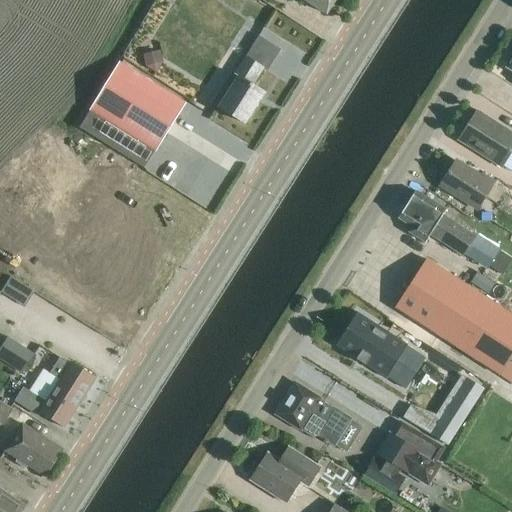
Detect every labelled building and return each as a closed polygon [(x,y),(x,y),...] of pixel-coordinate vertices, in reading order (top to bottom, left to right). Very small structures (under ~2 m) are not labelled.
[(299,0),(300,0),(299,0),(302,0),(326,15),(335,0),(299,0)] [(273,15),(293,33),(301,24),(281,6),(273,15)] [(151,56),(144,66),(156,73),(162,63),(151,56)] [(245,125),(264,94),(252,86),(263,69),(245,58),(235,73),(238,75),(218,108),(245,125)] [(155,154),(186,105),(119,64),(89,112),(155,154)] [(511,133),(477,111),(458,141),(501,169),(502,167),(511,173),(511,133)] [(89,114),(79,130),(143,171),(154,154),(89,114)] [(480,175),(455,159),(439,187),(477,211),(496,181),(482,173),(480,175)] [(102,177),(85,199),(118,224),(135,202),(102,177)] [(500,252),(442,216),(446,211),(415,192),(398,219),(412,228),(408,233),(425,243),(430,236),(463,257),(464,255),(488,270),(500,252)] [(401,302),(397,308),(497,373),(507,359),(511,362),(511,313),(428,259),(412,284),(408,291),(401,302)] [(350,311),(329,345),(380,377),(401,344),(350,311)] [(0,350),(0,358),(22,372),(34,353),(8,337),(0,350)] [(407,347),(387,378),(405,390),(425,359),(407,347)] [(61,380),(56,389),(80,404),(96,379),(71,363),(59,356),(49,372),(61,380)] [(467,374),(434,425),(454,438),(487,388),(467,374)] [(295,383),(275,414),(317,440),(319,436),(335,446),(352,419),(332,406),(331,407),(324,403),(325,402),(295,383)] [(80,404),(56,389),(47,403),(25,389),(16,401),(40,416),(41,414),(64,429),(80,404)] [(0,402),(0,424),(4,427),(14,411),(0,402)] [(45,477),(63,451),(22,425),(5,452),(18,459),(15,463),(26,469),(28,466),(45,477)] [(389,433),(375,456),(382,460),(379,465),(398,476),(400,471),(428,488),(442,465),(389,433)] [(321,466),(289,447),(280,460),(268,452),(251,479),(286,502),(300,480),(309,485),(321,466)] [(395,495),(404,479),(398,476),(379,465),(372,461),(363,476),(395,495)] [(26,477),(0,465),(0,479),(20,489),(26,477)] [(0,511),(22,511),(26,507),(0,490),(0,511)]
